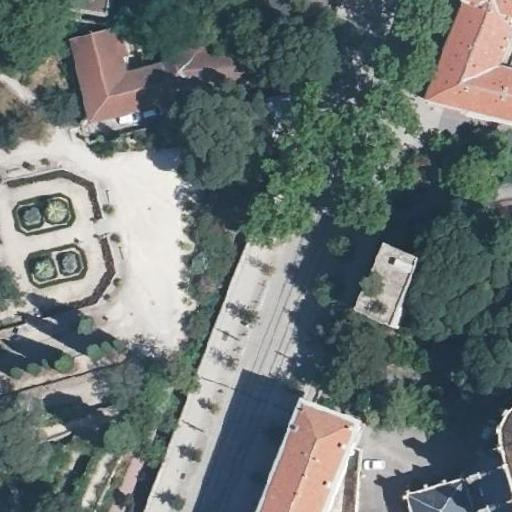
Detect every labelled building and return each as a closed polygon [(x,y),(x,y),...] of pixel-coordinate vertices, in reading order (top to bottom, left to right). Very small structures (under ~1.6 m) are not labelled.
[(62,0),(60,10),(78,14),(79,7),(106,12),(108,0),(62,0)] [(511,0),(474,0),(474,3),(435,102),(511,122),(511,0)] [(283,41),(298,28),(289,18),(274,31),(283,41)] [(94,122),(267,80),(263,61),(170,48),(166,68),(128,78),(125,59),(128,58),(122,29),(78,41),(94,122)] [(295,90),(272,95),(274,122),(301,115),(311,87),(295,90)] [(429,232),(419,257),(390,244),(360,314),(399,330),(400,328),(408,309),(424,317),(456,244),(429,232)] [(332,511),(366,424),(315,405),(273,511),(332,511)] [(483,454),(488,458),(486,471),(477,473),(477,474),(468,477),(466,471),(461,472),(463,479),(451,482),(449,476),(445,477),(446,483),(434,487),(432,481),(427,483),(429,488),(416,492),(414,486),(410,488),(411,493),(405,495),(406,500),(413,498),(416,511),(511,511),(511,408),(508,415),(511,417),(511,426),(504,426),(504,435),(511,435),(511,444),(492,450),(489,447),(483,454)]
